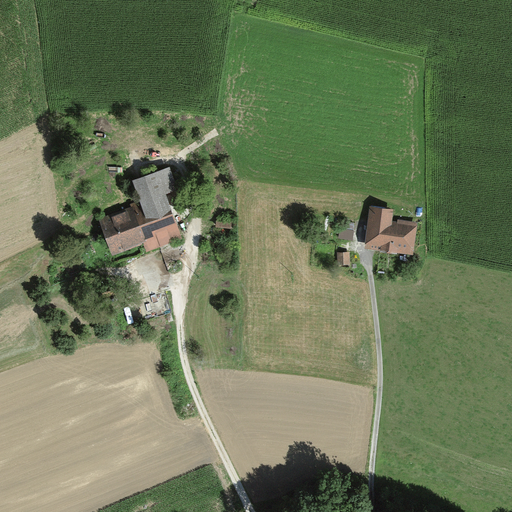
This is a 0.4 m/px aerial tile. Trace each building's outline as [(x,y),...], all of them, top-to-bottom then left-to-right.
[(104,223),(116,254),(176,232),(162,195),(175,190),(168,173),(137,184),(146,207),(104,223)] [(367,248),(413,254),(416,228),(390,225),(391,212),(372,210),(367,248)] [(229,229),(230,219),(217,218),(216,227),(229,229)] [(342,239),(352,241),(354,233),(344,231),(342,239)] [(348,267),(348,254),(338,254),(338,267),(348,267)]
